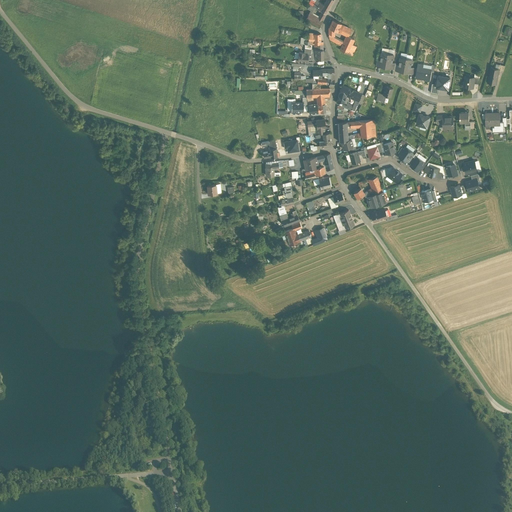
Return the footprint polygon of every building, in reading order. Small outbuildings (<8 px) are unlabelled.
[(330,6),(325,3),(324,5),(323,4),(320,10),(322,11),(326,13),(330,6)] [(303,11),(298,11),(299,16),(305,19),(307,16),(304,14),(303,11)] [(318,19),(312,15),(308,21),(318,26),(322,21),(318,19)] [(342,23),(333,19),(329,27),(340,32),(344,25),(341,24),(342,23)] [(352,29),(344,25),(340,32),(347,35),(348,36),(352,29)] [(321,34),(309,33),(308,39),(308,41),(310,41),(315,42),(315,44),(323,45),(323,42),(321,42),(321,34)] [(348,36),(347,35),(344,41),(342,46),(340,50),(348,53),(351,47),(352,44),(354,39),(348,36)] [(344,41),(335,36),(333,41),(342,46),(344,41)] [(323,50),(315,50),(315,54),(315,59),(323,59),(323,50)] [(308,54),(304,54),(304,53),(299,52),(299,54),(298,54),(298,58),(298,61),(299,61),(299,62),(301,62),(302,62),(305,62),(306,62),(307,62),(308,60),(308,54)] [(394,55),(382,53),(381,60),(380,65),(381,65),(381,67),(391,68),(391,67),(392,67),(393,62),(394,55)] [(413,59),(401,57),(399,65),(399,70),(399,71),(409,73),(410,72),(411,67),(413,59)] [(424,64),(418,63),(416,77),(430,80),(431,71),(432,69),(431,69),(423,68),(424,64)] [(499,69),(491,68),(488,82),(489,81),(496,83),(495,84),(496,84),(499,71),(499,69)] [(475,77),(466,75),(464,86),(469,87),(473,87),(474,83),(475,77)] [(448,89),(450,78),(439,76),(438,81),(437,87),(440,88),(448,89)] [(432,84),(431,93),(439,94),(440,88),(437,87),(438,81),(436,81),(436,84),(432,84)] [(351,89),(342,86),(340,92),(346,95),(348,96),(350,89),(351,89)] [(393,88),(385,86),(383,94),(383,95),(386,96),(391,97),(393,88)] [(330,88),(321,88),(320,88),(318,88),(314,88),(314,89),(314,96),(317,96),(324,96),(329,96),(330,88)] [(361,94),(350,89),(348,96),(351,97),(356,99),(358,100),(358,99),(361,94)] [(383,94),(378,93),(376,101),(384,103),(386,96),(383,95),(383,94)] [(343,102),(338,100),(337,103),(341,105),(341,106),(348,109),(350,105),(346,103),(343,102)] [(291,111),(304,111),(304,106),(304,102),(302,102),(291,102),(291,111)] [(422,106),(416,104),(414,110),(420,112),(422,106)] [(468,112),(465,112),(460,112),(460,118),(460,122),(465,122),(469,122),(469,112),(468,112)] [(500,113),(486,113),(486,128),(490,128),(490,125),(498,125),(500,125),(500,122),(500,113)] [(430,117),(420,114),(417,124),(427,127),(430,117)] [(443,116),(444,122),(444,126),(448,126),(449,127),(451,127),(453,126),(453,123),(453,116),(443,116)] [(325,119),(313,121),(313,125),(317,125),(317,130),(318,131),(325,130),(324,128),(326,128),(325,119)] [(360,137),(375,136),(374,120),(359,121),(359,127),(360,137)] [(347,122),(339,123),(339,130),(347,130),(347,125),(347,122)] [(504,132),(504,122),(503,122),(500,122),(500,125),(494,125),(494,127),(492,127),(493,131),(493,132),(504,132)] [(347,134),(339,134),(339,142),(341,142),(348,140),(348,136),(347,134)] [(348,140),(341,142),(343,149),(353,147),(351,139),(348,140)] [(297,140),(296,140),(287,142),(287,148),(288,152),(298,150),(297,143),(297,140)] [(263,142),(261,143),(261,142),(252,144),(254,157),(257,156),(257,158),(264,157),(263,152),(265,152),(264,146),(263,142)] [(391,142),(383,144),(384,148),(386,154),(395,152),(394,149),(394,148),(394,146),(393,145),(392,146),(391,142)] [(367,150),(368,153),(370,159),(380,156),(378,152),(377,147),(376,147),(367,150)] [(413,152),(406,147),(404,149),(401,154),(399,157),(406,162),(412,153),(413,152)] [(358,152),(349,154),(352,163),(360,161),(358,155),(358,152)] [(330,153),(323,155),(324,159),(326,168),(327,169),(334,167),(330,153)] [(316,157),(306,159),(307,162),(308,167),(309,167),(314,166),(314,168),(319,167),(317,161),(316,157)] [(424,162),(417,157),(415,159),(412,164),(411,165),(418,171),(419,169),(424,162)] [(324,159),(320,160),(317,161),(319,167),(323,166),(324,169),(326,168),(324,159)] [(477,171),(475,160),(464,163),(466,169),(467,174),(470,173),(477,171)] [(455,165),(451,166),(451,165),(446,166),(448,174),(449,175),(453,174),(453,175),(458,174),(455,165)] [(319,167),(314,168),(315,171),(316,176),(318,175),(325,173),(324,169),(323,166),(319,167)] [(440,168),(430,166),(429,167),(428,173),(427,175),(437,177),(438,177),(441,177),(442,173),(439,172),(440,168)] [(387,176),(393,168),(392,167),(380,171),(382,177),(387,176)] [(396,182),(402,174),(393,168),(387,176),(396,182)] [(329,176),(319,179),(320,184),(318,184),(319,189),(332,185),(329,176)] [(373,193),(382,191),(377,177),(367,180),(368,182),(371,189),(372,192),(373,193)] [(472,180),(466,182),(467,186),(469,191),(479,188),(477,179),(472,180)] [(459,184),(451,187),(452,190),(451,192),(451,193),(452,194),(453,196),(462,194),(460,186),(459,184)] [(216,185),(207,186),(208,194),(217,193),(216,185)] [(361,188),(353,192),(357,198),(364,194),(364,193),(361,188)] [(431,189),(421,192),(424,201),(433,198),(434,198),(432,191),(431,189)] [(286,198),(280,199),(281,202),(278,203),(279,207),(284,206),(284,205),(293,203),(292,197),(291,190),(289,191),(290,192),(285,193),(286,198)] [(373,193),(367,195),(371,207),(386,202),(382,190),(382,191),(373,193)] [(334,195),(333,196),(336,204),(344,201),(341,193),(334,195)] [(421,202),(419,194),(414,196),(412,197),(414,204),(421,202)] [(313,200),(307,203),(311,213),(314,212),(312,206),(315,205),(313,200)] [(284,207),(279,209),(283,221),(288,218),(284,207)] [(385,209),(371,213),(374,221),(386,217),(387,217),(385,209)] [(348,210),(340,213),(342,219),(341,220),(342,221),(351,217),(348,210)] [(351,217),(342,221),(342,222),(343,222),(346,228),(354,225),(351,217)] [(293,228),(285,231),(286,234),(285,235),(286,237),(287,238),(296,235),(294,230),(302,227),(300,222),(291,225),(293,228)] [(315,231),(320,243),(329,239),(324,228),(315,231)] [(309,230),(297,234),(296,235),(287,238),(289,244),(290,245),(311,237),(310,234),(310,233),(309,230)] [(287,238),(283,239),(284,240),(279,242),(281,247),(286,245),(289,244),(287,238)]
